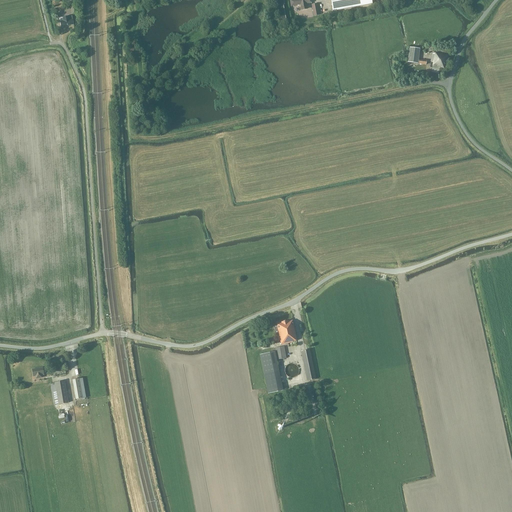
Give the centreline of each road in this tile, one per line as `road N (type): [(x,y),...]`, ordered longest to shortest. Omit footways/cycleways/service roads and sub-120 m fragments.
road 1 (unclassified): [(102,334),(191,346),(344,270),(398,272),(511,234)]
road 2 (unclassified): [(102,334),(85,101),(62,44)]
road 3 (unclassified): [(511,171),(469,138),(448,84),(463,41),(496,0)]
